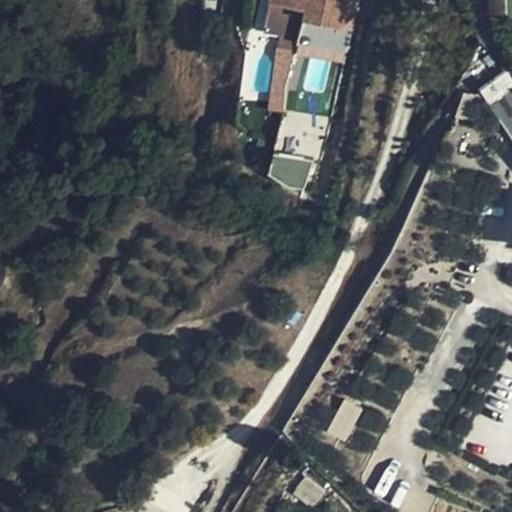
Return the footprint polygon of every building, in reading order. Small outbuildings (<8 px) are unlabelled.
[(301,0),(265,0),(264,6),(299,12),(301,0)] [(478,82),(496,64),(489,55),(471,74),(478,82)] [(511,80),(507,72),(480,89),(511,133),(511,80)] [(271,175),(309,181),(313,153),(275,148),(271,175)] [(348,394),(331,426),(349,435),(366,404),(348,394)] [(327,487),(308,472),(297,487),(315,502),(327,487)]
